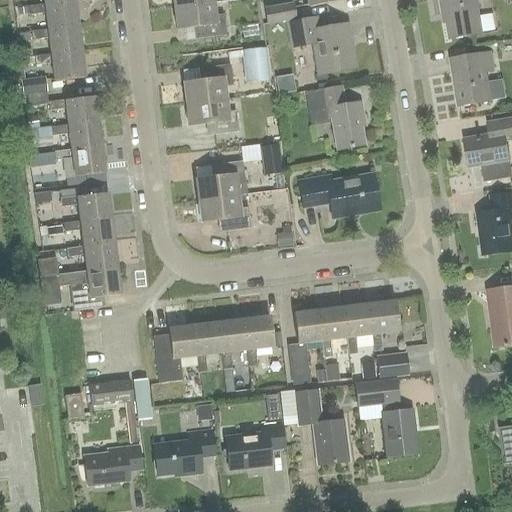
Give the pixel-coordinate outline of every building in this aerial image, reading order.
[(213,0),(174,0),(176,8),(214,4),(213,0)] [(476,0),(440,0),(445,23),(448,23),(451,41),(482,35),(476,0)] [(46,14),(48,31),(79,27),(76,2),(45,6),(28,8),(29,16),(46,14)] [(214,4),(176,8),(179,31),(196,29),(198,41),(227,37),(224,17),(216,18),(214,4)] [(294,4),(265,9),(267,25),(297,20),(294,4)] [(319,31),(317,20),(289,25),(293,49),(314,45),(319,76),(356,69),(348,26),(319,31)] [(50,39),(52,56),(82,52),(79,27),(48,31),(32,33),(33,42),(50,39)] [(241,51),(245,83),(270,80),(266,47),(241,51)] [(82,52),(52,56),(34,58),(35,67),(53,65),(55,83),(85,79),(82,52)] [(491,55),(452,61),(460,108),(491,103),(491,101),(506,98),(502,81),(488,83),(486,73),(493,72),(491,55)] [(185,84),(188,105),(226,100),(224,87),(233,86),(231,67),(201,70),(202,82),(185,84)] [(27,96),(47,93),(45,79),(21,82),(23,96),(27,96)] [(311,127),(333,123),(338,152),(364,147),(361,128),(365,127),(361,104),(346,106),(342,88),(306,94),(311,127)] [(69,128),(99,124),(95,99),(65,103),(64,102),(49,104),(50,112),(67,110),(69,126),(69,128)] [(226,100),(188,105),(190,128),(208,125),(209,136),(239,133),(236,114),(228,115),(226,100)] [(37,116),(26,118),(28,130),(39,128),(37,116)] [(511,174),(510,163),(506,143),(511,141),(511,120),(489,125),(491,136),(465,141),(470,170),(482,167),(485,184),(511,179),(511,174)] [(70,135),(72,151),(72,153),(102,149),(99,124),(69,128),(69,126),(20,133),(22,143),(52,139),(52,137),(70,135)] [(279,145),(259,148),(264,176),(283,173),(279,145)] [(64,161),(66,180),(106,175),(102,149),(72,153),(72,151),(54,154),(55,162),(64,161)] [(216,179),(197,181),(200,201),(238,197),(247,195),(245,183),(242,163),(214,167),(216,179)] [(39,187),(64,186),(64,172),(38,173),(39,187)] [(374,176),(332,183),(331,178),(299,184),(304,209),(330,205),(332,219),(379,211),(374,176)] [(51,202),(50,193),(34,195),(36,205),(51,202)] [(511,228),(511,221),(511,194),(492,198),(494,213),(479,215),(485,258),(511,254),(511,228)] [(81,224),(111,221),(108,195),(78,199),(77,198),(61,200),(62,209),(79,206),(81,223),(81,224)] [(238,197),(200,201),(203,224),(220,222),(222,234),(251,230),(249,210),(240,211),(238,197)] [(114,246),(111,221),(81,224),(81,223),(64,225),(65,234),(81,231),(84,248),(84,249),(114,246)] [(276,235),(278,247),(293,246),(291,226),(282,227),(283,234),(276,235)] [(84,249),(84,248),(67,250),(68,259),(84,257),(86,273),(87,275),(117,271),(114,246),(84,249)] [(49,260),(37,261),(39,278),(51,276),(49,260)] [(87,275),(86,273),(58,277),(59,289),(71,287),(74,313),(105,309),(104,299),(121,296),(117,271),(87,275)] [(511,289),(489,293),(497,351),(511,348),(511,289)] [(374,336),(372,336),(374,353),(383,352),(381,335),(399,333),(395,303),(370,306),(374,336)] [(355,338),(372,336),(374,336),(370,306),(345,309),(349,340),(347,340),(349,356),(357,355),(355,338)] [(349,340),(345,309),(320,312),(324,342),(322,342),(324,359),(333,358),(331,342),(347,340),(349,340)] [(305,345),(322,342),(324,342),(320,312),(294,315),(298,346),(297,346),(287,347),(293,386),(310,384),(305,345)] [(269,318),(243,321),(247,352),(249,369),(257,368),(255,350),(273,348),(269,318)] [(232,371),(232,370),(230,353),(247,352),(243,321),(218,324),(221,355),(223,372),(232,371)] [(196,358),(198,375),(207,374),(205,357),(221,355),(218,324),(185,327),(188,359),(196,358)] [(188,359),(185,327),(168,329),(169,337),(154,338),(160,385),(183,383),(180,360),(188,359)] [(281,333),(272,334),(273,348),(283,347),(281,333)] [(408,376),(406,353),(376,357),(378,379),(408,376)] [(374,364),(362,365),(364,382),(375,381),(374,364)] [(152,420),(147,380),(132,381),(137,421),(152,420)] [(130,381),(89,386),(91,406),(124,402),(130,443),(138,442),(130,381)] [(397,413),(394,387),(393,382),(358,386),(360,408),(382,405),(388,459),(417,456),(412,411),(397,413)] [(42,385),(28,386),(31,407),(44,405),(42,385)] [(344,422),(323,425),(319,390),(294,393),(298,428),(313,426),(318,468),(348,464),(344,422)] [(69,422),(85,419),(82,396),(66,398),(69,422)] [(262,435),(226,440),(230,472),(271,467),(269,453),(285,451),(282,425),(261,427),(262,435)] [(192,442),(154,446),(158,477),(176,475),(176,478),(202,474),(200,459),(217,457),(214,433),(191,435),(192,442)] [(128,473),(142,472),(139,448),(111,451),(111,455),(86,458),(89,488),(129,483),(128,473)]
